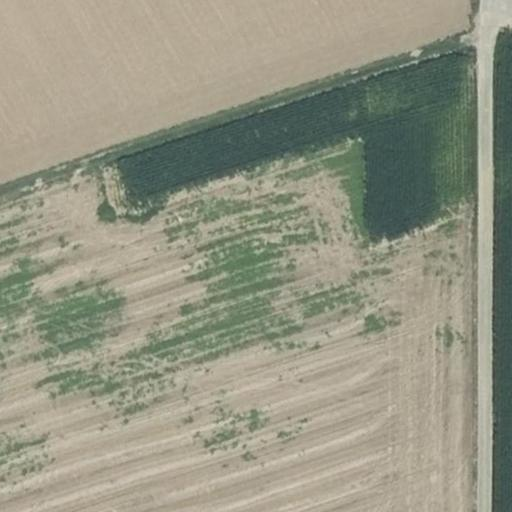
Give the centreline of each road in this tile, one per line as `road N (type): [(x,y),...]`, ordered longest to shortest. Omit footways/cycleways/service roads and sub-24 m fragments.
road 1 (track): [(477,511),(488,0)]
road 2 (track): [(0,193),(484,32)]
